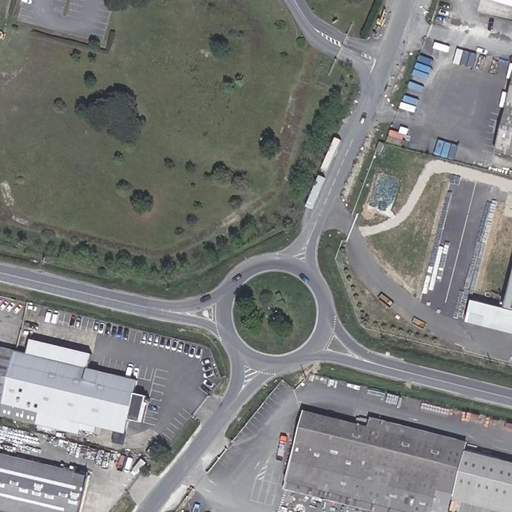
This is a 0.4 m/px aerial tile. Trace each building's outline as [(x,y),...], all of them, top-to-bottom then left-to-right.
[(511,76),(493,152),(511,156),(511,76)] [(511,262),(501,307),(468,299),(464,319),(511,330),(511,262)] [(125,365),(124,374),(89,366),(93,348),(34,334),(31,350),(29,350),(19,398),(43,404),(39,420),(62,425),(64,419),(76,422),(77,418),(85,420),(82,427),(97,431),(99,424),(128,431),(131,419),(144,421),(151,396),(137,391),(140,378),(136,376),(138,368),(125,365)] [(19,398),(5,395),(15,347),(0,343),(0,410),(39,420),(43,404),(19,398)] [(5,395),(19,398),(29,350),(15,347),(5,395)] [(292,384),(297,388),(304,380),(299,376),(292,384)] [(308,407),(290,481),(352,496),(362,456),(443,476),(456,432),(372,411),(369,423),(308,407)] [(511,421),(505,420),(502,430),(511,432),(511,421)] [(352,496),(290,481),(287,490),(377,511),(434,511),(442,481),(511,498),(511,458),(470,448),(473,436),(456,432),(443,476),(362,456),(352,496)] [(97,511),(106,479),(0,451),(0,511),(97,511)]
